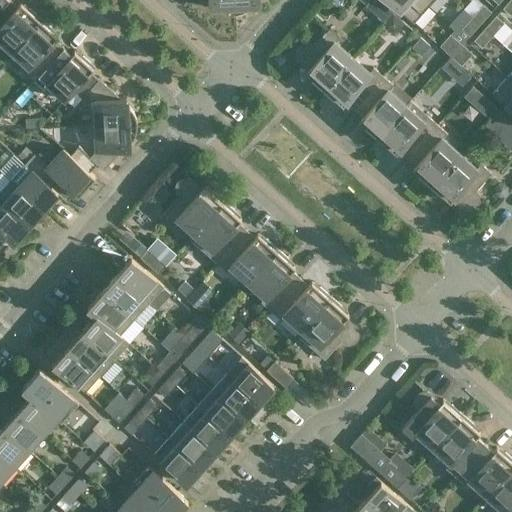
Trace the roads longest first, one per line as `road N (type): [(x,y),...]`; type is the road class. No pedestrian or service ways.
road 1 (residential): [(190,111),(418,328)]
road 2 (residential): [(471,269),(236,62)]
road 3 (residential): [(0,329),(190,111)]
road 4 (residential): [(234,511),(315,419),(347,410),(418,328)]
road 5 (residential): [(75,0),(190,111)]
road 6 (residential): [(418,328),(511,411)]
